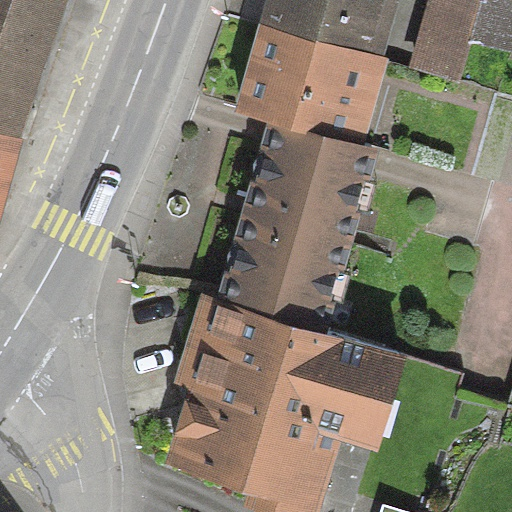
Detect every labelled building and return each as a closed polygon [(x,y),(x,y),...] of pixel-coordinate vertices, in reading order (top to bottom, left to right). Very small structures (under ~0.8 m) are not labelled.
[(0,0),(0,52),(34,65),(55,0),(0,0)] [(362,50),(376,0),(268,0),(261,27),(360,55),(362,50)] [(511,50),(511,0),(432,0),(413,69),(454,81),(465,38),(511,50)] [(336,138),(360,55),(261,27),(237,110),(271,119),(336,138)] [(0,133),(9,136),(34,65),(0,52),(0,133)] [(368,147),(336,138),(271,119),(219,299),(316,329),(368,147)] [(0,170),(9,136),(0,133),(0,170)] [(315,330),(316,329),(219,299),(172,454),(310,497),(331,429),(350,435),(365,388),(384,394),(396,355),(315,330)]
